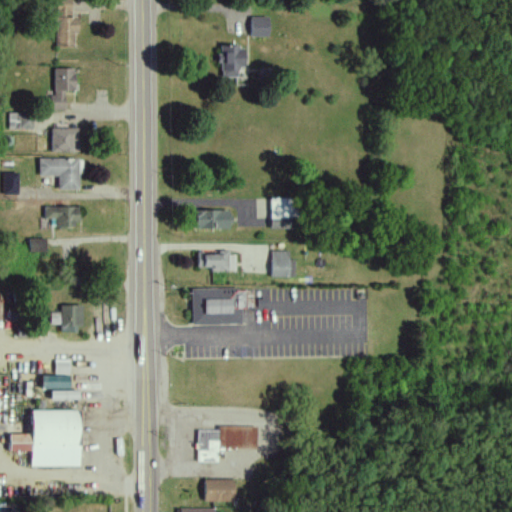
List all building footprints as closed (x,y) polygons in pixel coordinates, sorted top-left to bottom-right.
[(71,18),(70,0),(54,0),(55,46),(73,45),(73,32),(77,32),(77,18),(71,18)] [(251,37),(268,37),(268,17),(251,17),(251,37)] [(220,78),(238,77),(237,67),(245,67),(244,47),(219,47),(220,78)] [(74,69),(51,69),(53,111),(65,110),(64,92),(74,91),(74,69)] [(32,129),(32,113),(9,113),(8,129),(32,129)] [(51,128),(51,152),(77,152),(77,128),(51,128)] [(38,159),(38,176),(57,176),(57,190),(79,190),(78,158),(38,159)] [(17,173),(3,172),(2,191),(16,191),(17,173)] [(269,228),(293,229),(294,198),(270,197),(269,228)] [(44,207),(44,219),(54,218),(55,228),(78,227),(77,206),(44,207)] [(194,228),(229,228),(230,210),(194,210),(194,228)] [(28,252),(44,252),(45,239),(29,238),(28,252)] [(288,251),(270,251),(271,277),(293,277),(293,259),(288,259),(288,251)] [(191,325),(242,324),(242,289),(191,289),(191,325)] [(49,312),(49,324),(59,324),(59,333),(81,333),(80,305),(59,305),(59,312),(49,312)] [(40,388),(68,389),(69,360),(54,360),(54,376),(41,375),(40,388)] [(50,400),(78,400),(77,390),(49,391),(50,400)] [(78,466),(77,410),(29,411),(30,434),(7,434),(8,451),(30,451),(30,467),(78,466)] [(256,426),(219,426),(219,430),(197,430),(196,462),(218,462),(218,448),(256,449),(256,426)] [(234,502),(233,479),(204,480),(204,502),(234,502)]
